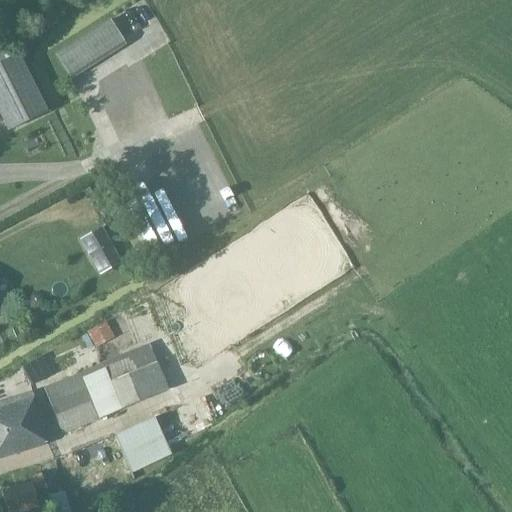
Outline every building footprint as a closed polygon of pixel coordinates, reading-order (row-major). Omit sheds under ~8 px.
[(108,19),(95,28),(111,53),(124,44),(108,19)] [(43,108),(13,51),(0,57),(0,117),(6,128),(43,108)] [(154,85),(145,66),(135,71),(128,56),(114,63),(133,104),(146,98),(143,90),(154,85)] [(79,240),(98,276),(120,263),(101,228),(79,240)] [(88,323),(97,338),(118,325),(108,310),(88,323)] [(77,374),(43,388),(61,435),(98,421),(98,418),(121,410),(120,408),(167,390),(156,364),(152,352),(82,379),(80,373),(77,374)] [(45,444),(41,430),(44,429),(32,392),(0,402),(0,460),(45,446),(44,444),(45,444)] [(180,399),(117,423),(134,465),(175,449),(167,429),(188,421),(180,399)] [(58,470),(54,451),(44,453),(47,471),(58,470)] [(33,492),(44,489),(40,474),(28,477),(30,483),(0,490),(0,492),(5,511),(24,511),(37,508),(33,492)] [(67,511),(62,493),(47,497),(51,511),(67,511)]
